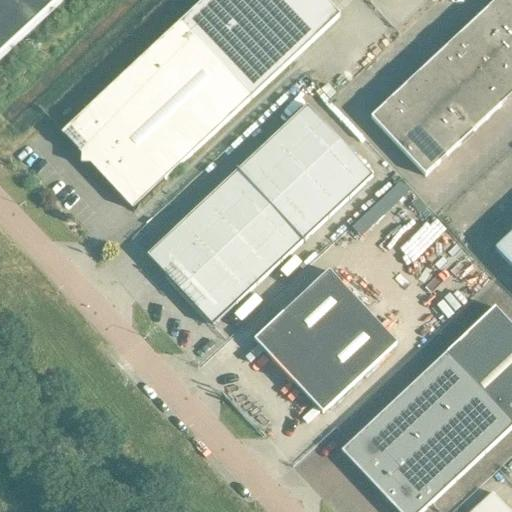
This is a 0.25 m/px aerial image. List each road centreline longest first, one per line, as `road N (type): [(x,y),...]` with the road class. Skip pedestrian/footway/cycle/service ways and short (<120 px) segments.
road 1 (unclassified): [(278,511),(0,212)]
road 2 (tertiary): [(126,511),(0,377)]
